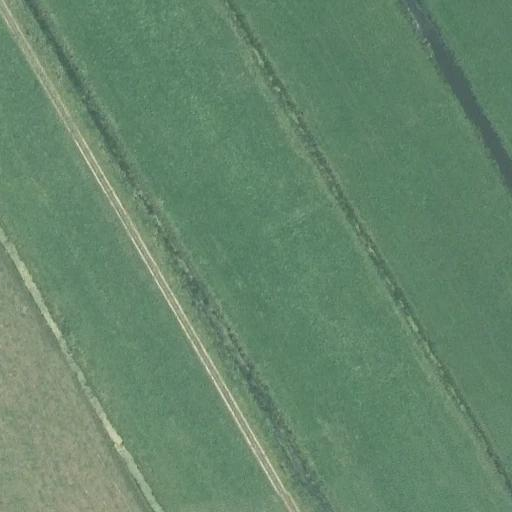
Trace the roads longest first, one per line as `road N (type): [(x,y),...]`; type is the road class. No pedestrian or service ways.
road 1 (track): [(58,0),(355,511)]
road 2 (track): [(293,511),(0,2)]
